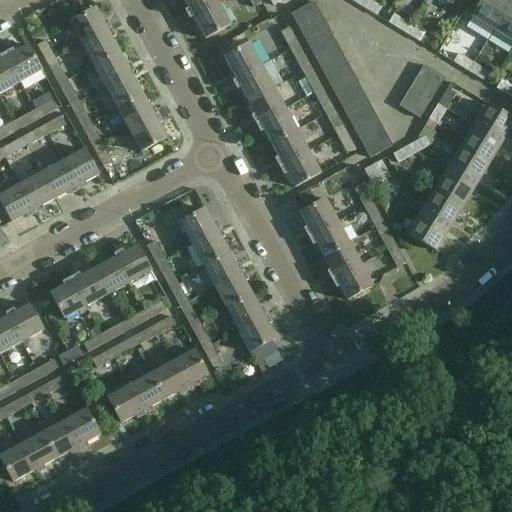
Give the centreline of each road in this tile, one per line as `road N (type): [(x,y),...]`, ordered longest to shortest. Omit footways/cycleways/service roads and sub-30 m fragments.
road 1 (residential): [(58,511),(331,367)]
road 2 (residential): [(0,268),(218,154)]
road 3 (residential): [(331,367),(218,154)]
road 4 (residential): [(331,367),(511,258)]
road 5 (residential): [(218,154),(133,0)]
